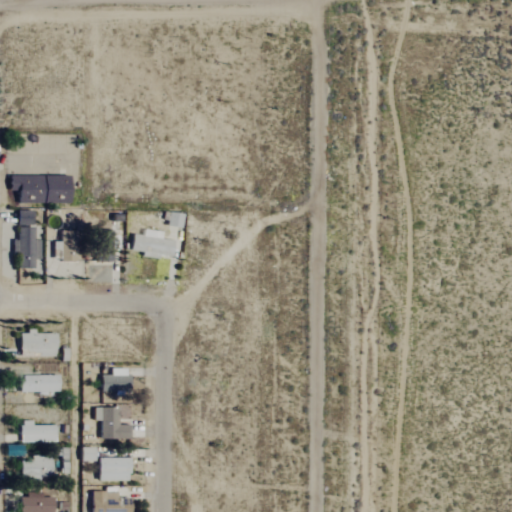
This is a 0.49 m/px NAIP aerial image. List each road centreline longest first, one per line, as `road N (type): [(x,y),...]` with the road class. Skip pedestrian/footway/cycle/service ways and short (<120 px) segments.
road 1 (residential): [(316,0),(313,511)]
road 2 (residential): [(164,297),(163,511)]
road 3 (residential): [(0,297),(164,297)]
